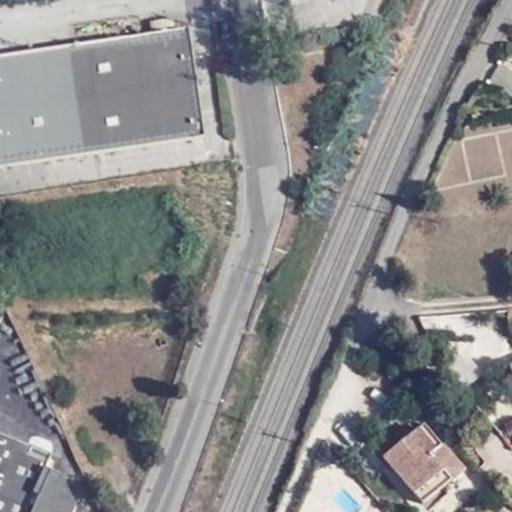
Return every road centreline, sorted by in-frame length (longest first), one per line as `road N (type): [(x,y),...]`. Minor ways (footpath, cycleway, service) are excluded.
road 1 (residential): [(236,0),(264,139),(261,228),(223,363),(155,511)]
road 2 (residential): [(511,7),(406,210),(381,284),(385,327)]
